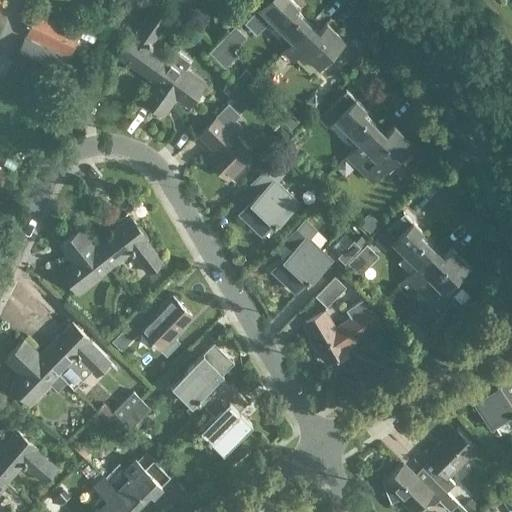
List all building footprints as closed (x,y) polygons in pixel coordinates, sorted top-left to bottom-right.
[(270,18),(292,41),(309,24),(293,8),(296,5),(290,0),(266,0),(245,22),(256,32),(270,18)] [(141,99),(170,60),(169,60),(150,46),(152,44),(150,43),(166,21),(151,11),(134,34),(132,33),(117,54),(154,81),(141,99)] [(79,34),(36,13),(25,34),(69,55),(79,34)] [(318,33),(309,24),(292,41),(284,50),(293,59),(302,50),(321,69),(331,59),(328,56),(343,41),(326,24),(318,33)] [(40,60),(45,49),(23,38),(18,50),(40,60)] [(225,68),(237,55),(233,51),(222,40),(209,52),(225,68)] [(45,49),(40,60),(35,71),(45,77),(56,54),(45,49)] [(35,71),(40,60),(18,50),(18,51),(13,61),(35,71)] [(141,99),(162,114),(175,96),(188,106),(204,85),(184,71),(191,62),(176,51),(169,60),(170,60),(141,99)] [(56,54),(45,77),(57,82),(67,59),(56,54)] [(236,80),(245,89),(254,80),(245,71),(236,80)] [(230,96),(239,87),(231,79),(222,89),(230,96)] [(364,108),(346,90),(318,118),(327,127),(335,119),(360,144),(346,157),(377,127),(360,111),(364,108)] [(208,159),(227,178),(253,152),(235,135),(241,129),(241,124),(235,118),(240,114),(228,102),(219,111),(220,112),(199,134),(216,151),(208,159)] [(398,163),(395,160),(410,144),(393,127),(385,135),(377,127),(347,157),(372,182),(385,169),(388,173),(398,163)] [(251,184),(260,193),(240,214),(261,235),(271,224),(273,226),(296,202),(274,180),(281,173),(271,164),(251,184)] [(392,242),(417,266),(418,265),(433,250),(417,234),(420,231),(403,213),(376,241),(384,249),(392,242)] [(146,238),(130,217),(93,246),(93,247),(109,267),(129,251),(130,253),(132,252),(148,273),(163,262),(145,239),(146,238)] [(293,250),(272,271),(294,292),(304,281),(306,283),(330,259),(307,237),(314,230),(304,221),(284,242),(293,250)] [(59,244),(73,262),(61,271),(77,292),(109,267),(93,247),(93,246),(80,228),(59,244)] [(456,285),(453,282),(468,266),(450,249),(442,258),(433,250),(418,265),(417,266),(398,285),(408,294),(418,284),(434,300),(443,292),(446,295),(456,285)] [(346,288),(335,276),(315,296),(326,308),(346,288)] [(399,293),(390,303),(408,320),(417,310),(399,293)] [(140,330),(160,349),(191,316),(171,297),(152,316),(144,308),(123,329),(132,338),(140,330)] [(334,329),(323,312),(303,324),(312,338),(309,339),(315,348),(316,347),(326,363),(346,351),(344,347),(381,324),(370,307),(371,306),(365,297),(346,309),(352,318),(334,329)] [(451,303),(443,311),(452,320),(460,312),(451,303)] [(71,322),(39,355),(58,373),(66,382),(66,381),(68,383),(86,364),(97,375),(109,363),(88,342),(90,340),(71,322)] [(24,339),(6,358),(22,373),(10,385),(29,403),(49,383),(57,391),(66,382),(58,373),(39,355),(24,339)] [(171,385),(172,386),(173,385),(191,403),(190,404),(191,405),(197,399),(204,406),(211,399),(227,383),(220,376),(234,362),(214,342),(171,385)] [(511,378),(476,402),(491,426),(510,414),(511,416),(511,415),(511,378)] [(222,410),(202,430),(201,429),(200,430),(207,437),(205,438),(209,442),(210,441),(223,453),(223,452),(222,450),(249,423),(250,425),(251,424),(239,411),(247,403),(227,383),(211,399),(222,410)] [(149,409),(140,400),(121,420),(130,429),(149,409)] [(22,463),(24,465),(25,464),(45,481),(57,468),(35,448),(36,447),(17,430),(0,448),(0,477),(5,482),(22,463)] [(455,484),(447,476),(474,449),(456,430),(427,459),(437,468),(430,475),(447,492),(455,484)] [(148,491),(152,494),(169,476),(145,452),(138,460),(135,457),(124,467),(119,462),(104,478),(103,476),(102,477),(133,507),(148,491)] [(434,505),(439,500),(450,511),(458,503),(447,492),(430,475),(422,483),(404,464),(385,483),(383,485),(390,503),(399,498),(413,511),(421,511),(427,506),(434,505)] [(127,511),(133,507),(102,477),(93,486),(106,499),(93,511),(127,511)] [(511,511),(511,493),(502,501),(509,511),(510,511),(511,511)] [(484,511),(495,511),(490,503),(482,509),(484,511)]
